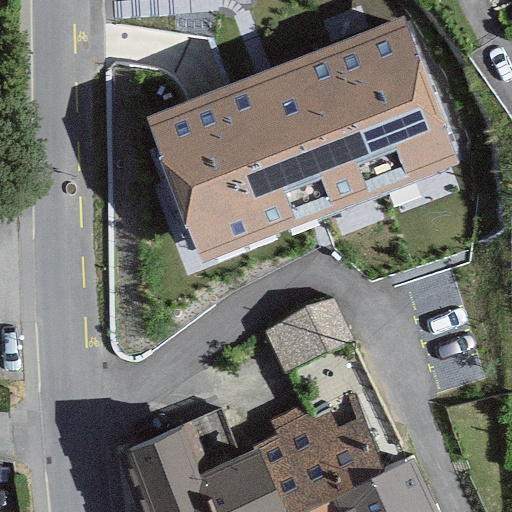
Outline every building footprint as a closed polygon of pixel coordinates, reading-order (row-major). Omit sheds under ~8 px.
[(147,118),(201,262),(457,165),(402,21),(147,118)] [(282,367),(289,364),(344,339),(354,334),(335,291),(263,324),(282,367)] [(276,429),(261,436),(291,501),(384,459),(357,399),(369,394),(344,339),(289,364),(304,397),(268,413),(276,429)] [(181,410),(112,441),(144,511),(266,511),(291,501),(261,436),(204,461),(181,410)] [(443,511),(413,445),(384,459),(291,501),(296,511),(443,511)] [(296,511),(291,501),(266,511),(296,511)]
